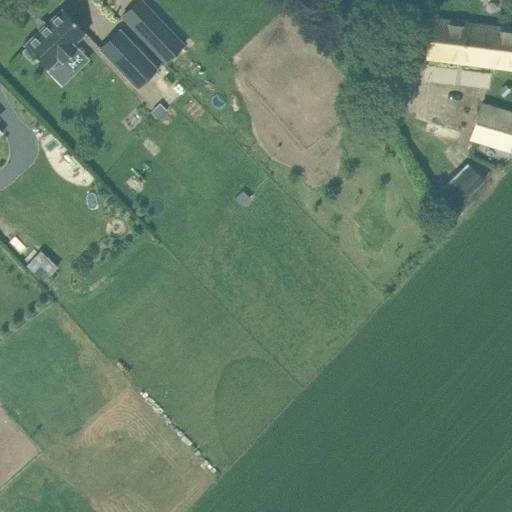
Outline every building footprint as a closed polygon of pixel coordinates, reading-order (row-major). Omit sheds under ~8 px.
[(141,0),(137,0),(121,16),(165,63),(184,45),(141,0)] [(86,33),(62,8),(46,23),(46,22),(45,23),(46,24),(40,29),(39,29),(38,29),(39,30),(23,45),(26,47),(22,51),(33,62),(37,59),(47,70),(59,58),(62,62),(77,47),(74,44),(86,33)] [(511,67),(511,29),(433,20),(428,57),(511,67)] [(98,48),(137,89),(158,69),(119,28),(98,48)] [(471,138),(511,149),(511,112),(481,104),(471,138)] [(468,162),(433,196),(451,213),(485,180),(468,162)] [(0,205),(0,236),(15,222),(0,205)]
